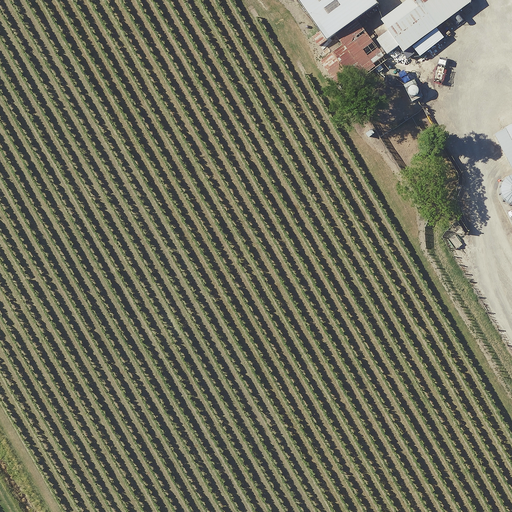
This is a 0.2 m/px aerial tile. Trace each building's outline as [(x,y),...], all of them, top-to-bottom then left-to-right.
[(367,0),(298,0),(321,33),(367,0)] [(321,54),(345,88),(388,57),(385,52),(397,44),(400,48),(410,41),(419,54),(442,37),(433,24),(467,0),(396,0),(377,14),(367,21),(362,25),(356,17),(333,33),(339,41),(321,54)] [(511,151),(511,116),(497,125),(511,151)] [(489,175),(489,178),(490,180),(491,183),(492,185),(494,187),(496,189),(499,190),(501,191),(504,192),(507,192),(510,191),(511,190),(511,161),(509,160),(506,160),(504,160),(501,161),(498,162),(496,163),(494,165),(492,167),(491,169),(490,172),(489,175)] [(503,209),(503,211),(503,214),(504,217),(506,219),(508,221),(510,223),(511,223),(511,195),(509,197),(507,199),(506,201),(504,203),(503,206),(503,209)]
